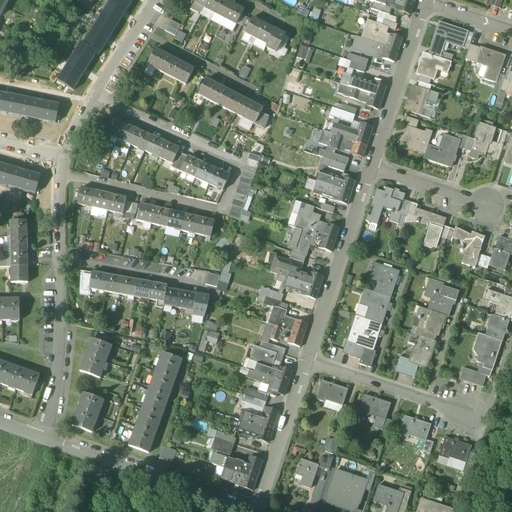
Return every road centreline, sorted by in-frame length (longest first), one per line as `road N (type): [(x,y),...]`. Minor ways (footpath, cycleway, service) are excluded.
road 1 (residential): [(60,176),(220,209),(240,161),(92,97)]
road 2 (residential): [(249,511),(40,435)]
road 3 (residential): [(306,362),(372,170)]
road 4 (residential): [(40,435),(57,379),(60,258)]
road 5 (residential): [(372,170),(426,3)]
road 6 (residential): [(306,362),(464,413)]
road 7 (residential): [(255,511),(306,362)]
road 8 (residential): [(60,258),(198,280)]
